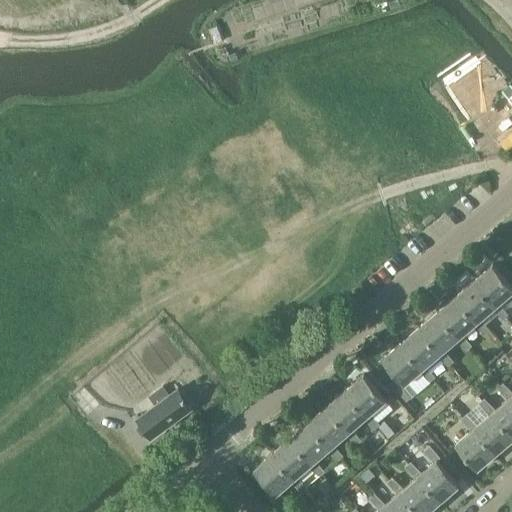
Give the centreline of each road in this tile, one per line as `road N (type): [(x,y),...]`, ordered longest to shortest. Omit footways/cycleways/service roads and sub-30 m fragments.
road 1 (track): [(511,166),(432,177),(311,226),(92,383),(0,460)]
road 2 (residential): [(210,460),(511,194)]
road 3 (residential): [(161,0),(77,38),(0,40)]
